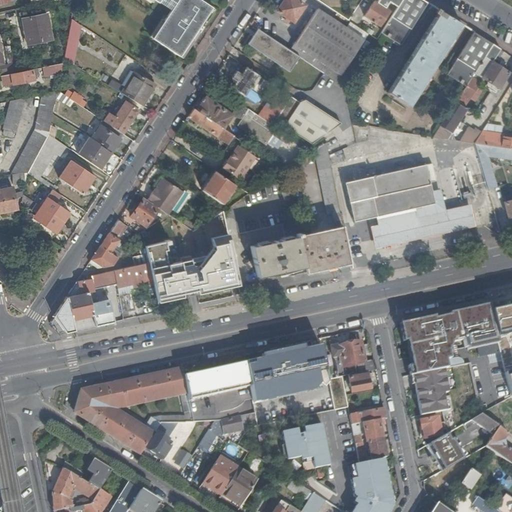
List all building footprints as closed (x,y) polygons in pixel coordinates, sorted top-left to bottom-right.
[(175,0),(169,11),(167,13),(150,38),(177,57),(189,40),(185,37),(192,28),(195,30),(210,8),(197,0),(175,0)] [(151,0),(155,2),(169,11),(175,0),(151,0)] [(302,6),(293,0),(282,0),(275,12),(291,23),(302,6)] [(399,0),(395,7),(378,34),(399,46),(410,30),(410,29),(425,4),(418,0),(399,0)] [(385,12),(371,3),(362,17),(376,26),(385,12)] [(210,8),(195,30),(189,40),(177,57),(181,59),(213,10),(210,8)] [(362,41),(317,11),(290,53),(299,59),(323,75),(335,83),(362,41)] [(386,93),(408,108),(459,25),(436,11),(433,14),(435,15),(431,20),(432,21),(386,93)] [(50,40),(45,14),(21,19),(25,45),(50,40)] [(70,19),(67,38),(62,59),(73,65),(81,26),(70,19)] [(83,28),(80,31),(91,38),(93,34),(83,28)] [(195,30),(192,28),(185,37),(189,40),(195,30)] [(246,46),(289,74),(299,59),(290,53),(279,46),(256,30),(246,46)] [(451,66),(445,75),(463,87),(469,78),(475,69),(482,57),(490,45),(472,33),(455,60),(454,60),(451,66)] [(497,90),(508,73),(482,57),(475,69),(483,75),(480,79),(497,90)] [(14,72),(11,60),(0,62),(0,74),(0,75),(14,72)] [(43,76),(63,72),(61,62),(41,67),(43,76)] [(239,75),(232,70),(227,78),(234,83),(229,89),(242,98),(247,90),(260,98),(268,85),(256,78),(257,77),(243,69),(239,75)] [(0,84),(0,87),(33,80),(31,70),(16,73),(0,76),(0,84)] [(152,86),(135,76),(122,96),(139,106),(152,86)] [(469,78),(463,87),(447,112),(454,116),(465,98),(467,99),(477,83),(469,78)] [(110,80),(107,86),(119,93),(122,87),(110,80)] [(33,129),(26,144),(11,175),(26,174),(45,136),(47,126),(50,114),(54,98),(55,91),(55,90),(49,92),(41,94),(33,129)] [(54,98),(64,105),(68,99),(67,98),(55,91),(54,98)] [(79,98),(70,93),(67,98),(68,99),(76,104),(79,98)] [(13,133),(14,133),(24,97),(10,100),(3,129),(5,130),(4,135),(11,137),(13,133)] [(298,104),(289,98),(274,121),(309,144),(337,124),(304,103),(298,104)] [(203,99),(195,111),(221,129),(229,117),(229,115),(203,99)] [(108,114),(103,122),(120,134),(123,135),(138,111),(124,103),(114,117),(108,114)] [(269,136),(284,146),(289,139),(271,126),(237,103),(232,110),(241,116),(239,120),(234,127),(262,145),(269,136)] [(220,135),(218,139),(226,145),(232,136),(221,129),(195,111),(192,109),(186,117),(196,124),(194,127),(197,129),(199,127),(215,137),(217,134),(220,135)] [(232,110),(229,115),(229,117),(239,120),(241,116),(232,110)] [(120,134),(103,122),(90,141),(108,152),(120,134)] [(502,127),(485,124),(473,144),(480,145),(511,149),(511,139),(500,138),(502,127)] [(54,129),(47,126),(45,136),(51,139),(54,129)] [(51,139),(45,136),(26,174),(25,174),(32,179),(34,180),(51,153),(57,156),(63,147),(51,139)] [(75,150),(99,166),(108,152),(90,141),(89,140),(83,148),(78,145),(75,150)] [(335,219),(337,220),(340,220),(326,156),(324,144),(312,151),(325,216),(330,215),(332,218),(335,219)] [(511,149),(480,145),(473,144),(486,190),(496,187),(488,158),(491,158),(511,161),(511,149)] [(254,159),(236,147),(222,170),(243,184),(248,177),(244,174),(254,159)] [(491,158),(488,158),(496,187),(499,186),(491,158)] [(343,184),(352,223),(375,218),(431,206),(433,206),(433,205),(430,192),(428,184),(435,182),(432,165),(375,177),(373,171),(364,173),(366,179),(343,184)] [(67,177),(64,176),(60,182),(80,194),(91,177),(75,166),(67,177)] [(208,177),(202,173),(197,181),(202,184),(208,177)] [(10,175),(11,184),(24,183),(25,174),(26,174),(11,175),(10,175)] [(32,179),(25,174),(24,183),(22,189),(22,191),(21,192),(25,186),(27,187),(32,179)] [(214,174),(212,176),(202,190),(200,193),(220,206),(233,186),(214,174)] [(157,189),(155,188),(146,202),(157,209),(166,215),(167,216),(182,193),(163,180),(157,189)] [(0,201),(12,198),(11,194),(10,188),(6,188),(5,185),(0,186),(0,201)] [(377,226),(370,227),(374,249),(450,232),(445,210),(442,198),(441,189),(430,192),(433,205),(433,206),(431,206),(375,218),(377,226)] [(35,192),(29,200),(31,202),(34,203),(61,222),(67,213),(53,203),(58,196),(50,190),(43,201),(37,197),(39,194),(35,192)] [(21,195),(20,196),(19,203),(27,208),(31,202),(29,200),(21,195)] [(12,198),(0,201),(0,213),(6,212),(6,215),(12,213),(11,210),(15,209),(15,207),(18,206),(19,203),(20,196),(12,198)] [(129,217),(144,227),(157,209),(146,202),(141,199),(129,217)] [(233,209),(239,234),(281,225),(276,200),(233,209)] [(511,202),(503,205),(508,219),(511,217),(511,202)] [(32,216),(55,231),(61,222),(34,203),(30,210),(34,213),(32,216)] [(467,205),(445,210),(450,232),(473,227),(467,205)] [(122,224),(117,221),(110,231),(115,234),(122,224)] [(287,271),(288,276),(305,273),(298,237),(296,238),(295,236),(297,235),(295,222),(281,225),(285,240),(250,247),(256,277),(287,271)] [(297,235),(298,237),(305,273),(349,264),(341,227),(297,235)] [(169,240),(144,246),(146,253),(149,263),(154,283),(159,303),(239,284),(227,233),(210,237),(213,249),(202,252),(167,260),(165,250),(168,249),(170,243),(169,240)] [(113,238),(107,234),(98,247),(109,254),(114,247),(118,249),(118,248),(124,245),(113,238)] [(109,254),(98,247),(88,263),(95,267),(97,265),(101,268),(111,266),(120,254),(119,253),(121,250),(118,248),(118,249),(114,247),(109,254)] [(146,253),(132,256),(135,266),(149,263),(146,253)] [(74,283),(52,317),(64,334),(112,323),(111,318),(107,301),(91,305),(89,298),(95,297),(93,290),(116,285),(133,282),(134,286),(142,284),(142,285),(154,283),(149,263),(135,266),(87,277),(87,280),(74,283)] [(134,293),(118,296),(122,313),(137,310),(134,293)] [(488,303),(398,324),(402,342),(406,341),(411,366),(408,367),(409,376),(412,375),(426,373),(437,371),(439,370),(446,369),(444,361),(449,360),(446,344),(462,342),(465,352),(497,344),(489,311),(488,303)] [(511,305),(489,311),(497,344),(505,374),(511,372),(511,305)] [(336,371),(334,371),(335,378),(341,377),(375,370),(373,360),(364,361),(359,341),(338,345),(338,342),(330,344),(336,371)] [(320,346),(245,363),(248,382),(252,399),(328,383),(320,346)] [(245,363),(183,376),(188,401),(193,423),(213,423),(221,421),(254,414),(254,412),(252,399),(248,382),(245,363)] [(188,401),(183,376),(181,369),(80,391),(74,413),(106,434),(140,455),(144,447),(155,432),(160,423),(171,423),(185,423),(186,423),(193,423),(188,401)] [(414,384),(420,415),(441,411),(447,410),(446,402),(439,370),(437,371),(426,373),(412,375),(414,384)] [(351,393),(369,389),(366,375),(348,379),(351,393)] [(335,378),(329,379),(335,410),(347,408),(341,377),(335,378)] [(385,419),(383,409),(349,416),(351,425),(362,423),(378,420),(385,419)] [(480,415),(497,426),(503,417),(490,409),(485,412),(480,415)] [(254,414),(221,421),(224,433),(242,429),(247,428),(248,427),(255,416),(254,414)] [(462,425),(465,431),(476,424),(491,434),(497,426),(480,415),(462,425)] [(423,439),(440,436),(436,417),(418,421),(420,430),(422,430),(423,439)] [(380,431),(378,420),(362,423),(366,443),(368,442),(371,460),(386,457),(380,431)] [(221,421),(213,423),(211,426),(214,435),(224,433),(221,421)] [(144,447),(140,455),(154,463),(158,457),(162,459),(170,447),(165,444),(168,440),(162,436),(171,423),(160,423),(155,432),(156,432),(146,449),(144,447)] [(165,444),(170,447),(185,423),(171,423),(162,436),(168,440),(165,444)] [(313,469),(329,466),(321,424),(302,428),(304,433),(297,435),(296,429),(281,432),(286,460),(300,457),(301,460),(311,458),(313,469)] [(446,434),(441,437),(444,443),(465,431),(462,425),(446,434)] [(507,434),(497,427),(484,447),(511,465),(511,449),(504,444),(503,440),(507,434)] [(353,435),(356,451),(363,450),(360,434),(353,435)] [(227,442),(223,451),(232,456),(237,446),(227,442)] [(183,469),(190,455),(185,452),(178,466),(183,469)] [(241,468),(258,473),(262,458),(245,454),(241,468)] [(366,505),(376,511),(388,511),(392,506),(391,502),(383,459),(380,460),(364,463),(358,464),(366,505)] [(98,490),(110,472),(93,461),(87,470),(95,475),(89,484),(98,490)] [(215,461),(203,480),(223,492),(234,474),(234,473),(215,461)] [(62,468),(80,479),(82,475),(78,472),(79,471),(65,462),(62,468)] [(376,511),(366,505),(358,464),(353,465),(356,479),(352,480),(350,480),(353,497),(355,498),(352,503),(355,505),(350,511),(376,511)] [(53,510),(53,511),(72,508),(70,500),(67,498),(73,485),(94,498),(98,490),(89,484),(80,479),(62,468),(52,493),(53,507),(53,510)] [(469,469),(459,484),(467,490),(477,475),(469,469)] [(234,473),(234,474),(245,482),(248,477),(237,470),(234,473)] [(234,474),(223,492),(221,495),(239,507),(256,481),(248,477),(245,482),(234,474)] [(203,480),(200,485),(219,497),(221,495),(223,492),(203,480)] [(312,493),(292,480),(286,489),(306,502),(312,493)] [(109,511),(125,511),(139,490),(127,483),(109,511)] [(90,504),(95,511),(100,511),(110,497),(98,490),(94,498),(90,504)] [(149,511),(151,510),(157,501),(139,490),(125,511),(149,511)] [(299,511),(315,511),(323,500),(312,493),(306,502),(301,511),(299,511)] [(264,509),(268,511),(271,511),(280,498),(274,494),(264,509)] [(511,511),(511,499),(504,494),(495,509),(499,511),(511,511)] [(219,497),(238,509),(239,507),(221,495),(219,497)] [(280,498),(271,511),(299,511),(301,511),(280,498)]
